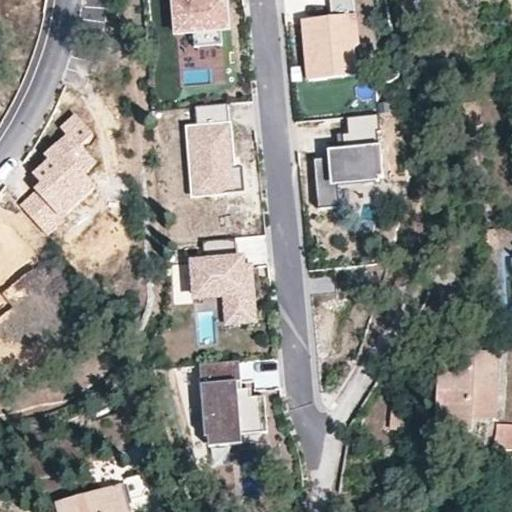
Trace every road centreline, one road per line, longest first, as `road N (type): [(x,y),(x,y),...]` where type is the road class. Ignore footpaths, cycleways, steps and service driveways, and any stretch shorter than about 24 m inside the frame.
road 1 (residential): [(265,0),(302,404),(323,442)]
road 2 (residential): [(68,0),(43,89),(0,167)]
road 3 (residential): [(323,442),(363,373),(406,330)]
